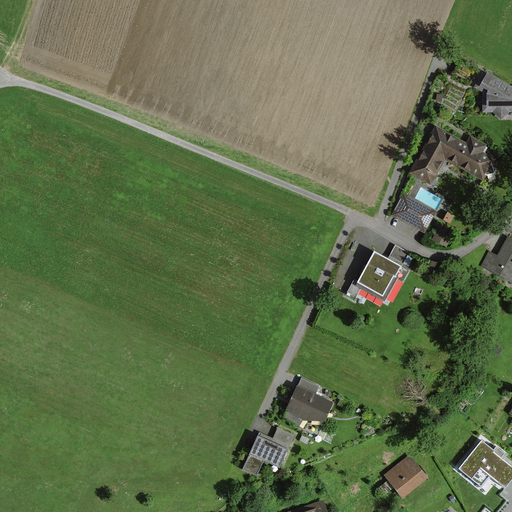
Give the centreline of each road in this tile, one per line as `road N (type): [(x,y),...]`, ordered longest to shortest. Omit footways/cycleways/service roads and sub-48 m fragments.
road 1 (unclassified): [(0,82),(25,82),(116,115),(375,224)]
road 2 (residential): [(511,220),(449,255),(427,253),(375,224)]
